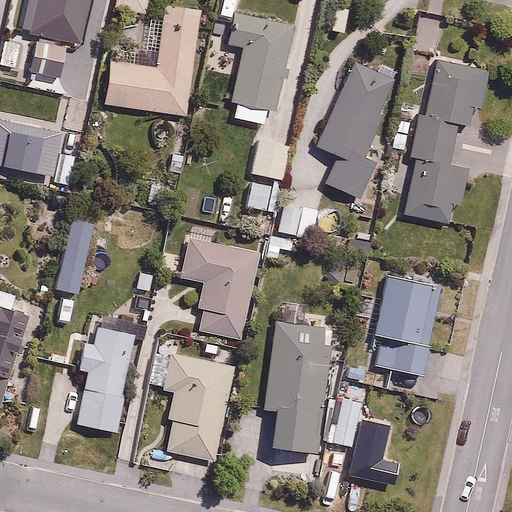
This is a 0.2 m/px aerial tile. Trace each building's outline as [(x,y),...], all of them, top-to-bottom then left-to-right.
[(147,0),(114,0),(113,4),(145,12),(147,0)] [(199,6),(163,2),(156,63),(108,58),(103,105),(186,114),(199,6)] [(289,24),(218,10),(212,40),(245,46),(234,101),(272,109),(289,24)] [(488,67),(435,57),(426,112),(419,110),(411,156),(426,158),(423,173),(411,171),(404,213),(448,221),(451,202),(460,204),(467,166),(448,162),(456,119),(471,122),(474,104),(481,106),(488,67)] [(329,201),(354,211),(376,158),(367,155),(384,113),(379,110),(393,77),(352,60),(340,89),(335,87),(323,118),(327,120),(318,144),(333,150),(321,181),(335,186),(329,201)] [(292,125),(262,119),(251,172),(281,179),(292,125)] [(269,182),(247,178),(242,206),(264,210),(269,182)] [(303,205),(284,200),(276,228),(295,233),(303,205)] [(217,228),(189,223),(184,254),(169,251),(165,275),(201,281),(191,330),(239,339),(256,250),(214,242),(217,228)] [(422,374),(437,280),(369,269),(354,363),(422,374)] [(17,295),(0,289),(0,400),(29,316),(12,310),(17,295)] [(323,324),(269,318),(259,407),(272,408),(268,443),(316,448),(328,342),(321,341),(323,324)] [(133,332),(94,325),(76,423),(115,430),(133,332)] [(166,449),(190,453),(185,476),(206,480),(210,458),(215,458),(237,351),(219,348),(216,359),(167,349),(159,388),(171,390),(165,417),(173,418),(166,449)] [(31,378),(14,373),(6,400),(23,406),(31,378)] [(362,390),(344,386),(331,439),(349,443),(362,390)] [(382,457),(389,424),(361,418),(349,471),(394,481),(399,461),(382,457)]
